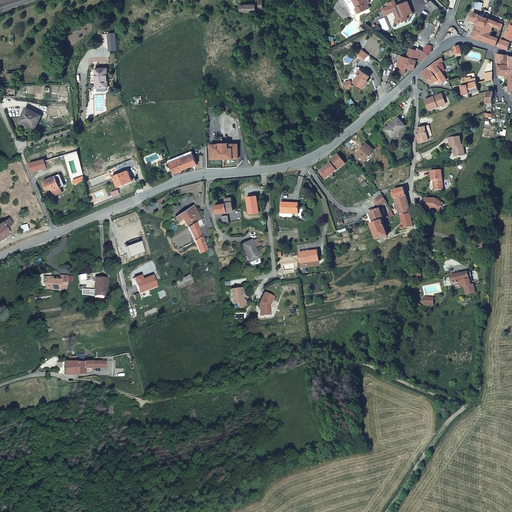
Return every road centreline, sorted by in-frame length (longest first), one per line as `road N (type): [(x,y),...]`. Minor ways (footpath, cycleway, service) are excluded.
road 1 (secondary): [(55,232),(188,177),(302,161),(410,78)]
road 2 (residential): [(410,78),(410,193),(419,245),(397,323),(352,357)]
road 3 (residential): [(55,232),(0,107)]
road 4 (track): [(464,407),(386,511)]
